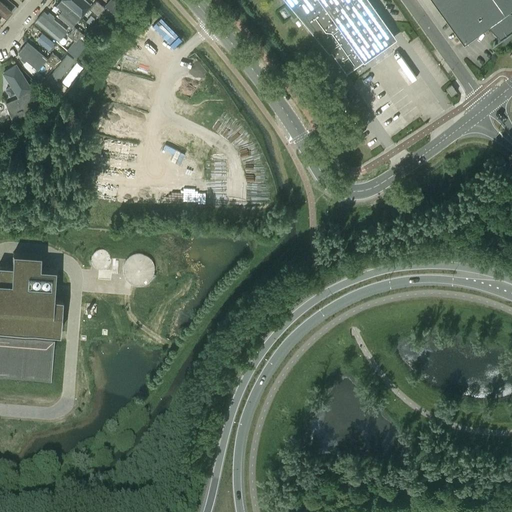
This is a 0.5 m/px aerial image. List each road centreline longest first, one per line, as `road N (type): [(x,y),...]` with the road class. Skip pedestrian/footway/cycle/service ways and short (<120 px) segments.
road 1 (trunk): [(511,281),(448,265),(401,266),(307,308),(276,337),(244,388),(207,511)]
road 2 (trunk): [(241,511),(238,457),(249,413),(276,363),(315,322),(375,289),(412,282),(511,296)]
road 3 (tertiary): [(338,191),(192,0)]
road 4 (tertiary): [(338,191),(377,185),(486,109)]
road 5 (unclassified): [(486,109),(408,0)]
